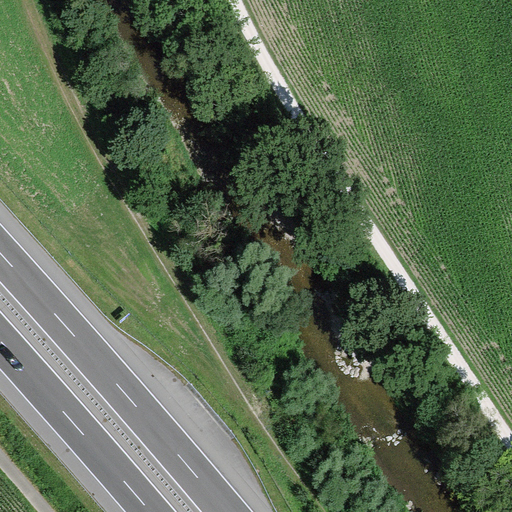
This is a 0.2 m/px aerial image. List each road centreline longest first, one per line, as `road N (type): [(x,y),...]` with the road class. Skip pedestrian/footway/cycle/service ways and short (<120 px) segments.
road 1 (unclassified): [(235,0),(310,136),(511,444)]
road 2 (motorway): [(222,511),(0,258)]
road 3 (motorway): [(0,338),(148,511)]
